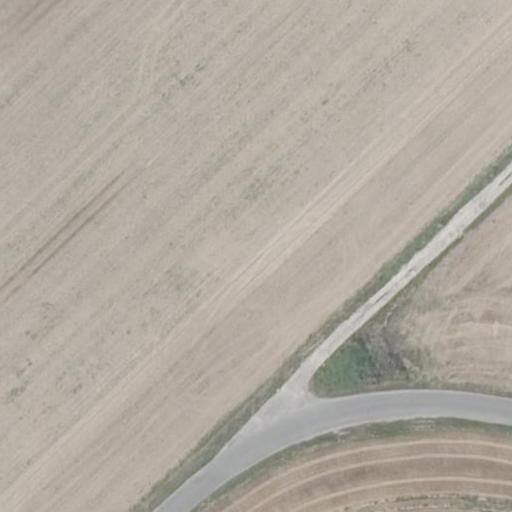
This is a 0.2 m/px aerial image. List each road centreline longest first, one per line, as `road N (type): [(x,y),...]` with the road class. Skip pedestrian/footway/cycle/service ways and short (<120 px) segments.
road 1 (unclassified): [(169,511),(238,459),(327,420),(425,406),(511,415)]
road 2 (track): [(511,172),(297,386),(290,433)]
